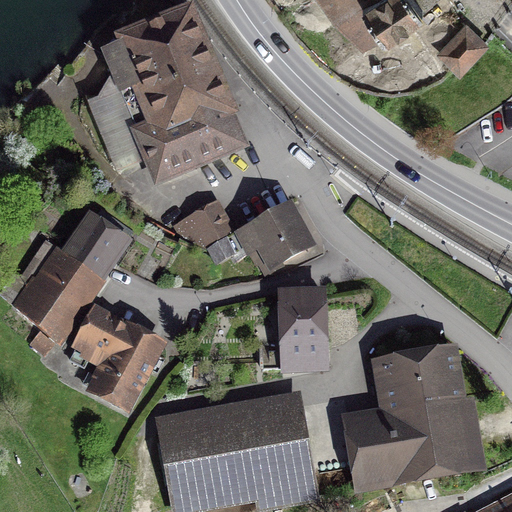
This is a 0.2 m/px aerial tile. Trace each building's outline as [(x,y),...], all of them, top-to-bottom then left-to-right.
[(362,38),(370,43),(375,39),(374,37),(426,0),(329,0),(345,20),(354,30),(363,36),(362,38)] [(105,55),(158,181),(193,166),(194,167),(242,147),(223,100),(190,21),(193,20),(190,13),(183,16),(184,19),(169,25),(168,21),(164,23),(165,27),(148,34),(146,30),(142,32),(144,36),(126,43),(127,46),(105,55)] [(466,26),(441,54),(451,63),(460,72),(486,44),(466,26)] [(216,214),(177,233),(188,254),(226,235),(216,214)] [(289,219),(241,244),(259,278),(307,252),(289,219)] [(16,314),(59,342),(121,250),(86,227),(62,263),(53,258),(16,314)] [(227,242),(211,251),(217,261),(233,252),(227,242)] [(320,303),(279,305),(282,371),(323,369),(320,303)] [(157,356),(95,322),(77,356),(105,371),(91,395),(125,414),(157,356)] [(389,441),(349,447),(355,493),(478,475),(469,411),(458,412),(451,362),(379,372),(389,441)] [(297,412),(157,438),(170,511),(192,511),(258,500),(259,510),(313,500),(297,412)]
